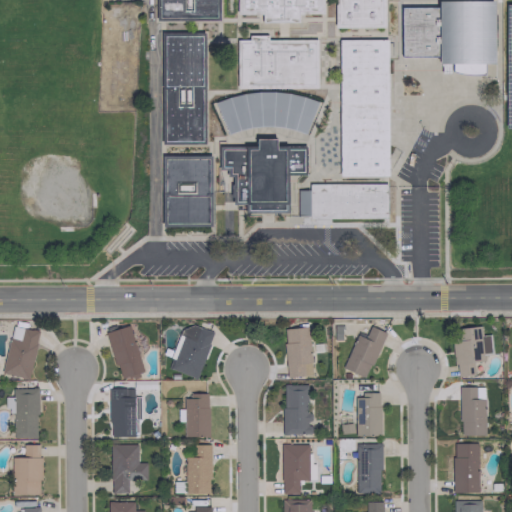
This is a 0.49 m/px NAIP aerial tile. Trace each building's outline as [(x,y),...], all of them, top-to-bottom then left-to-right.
[(154,0),(155,20),(217,20),(217,0),(154,0)] [(321,13),(321,0),(236,0),(236,14),(260,14),(260,22),(297,22),(297,13),(321,13)] [(382,0),(333,0),(333,27),(382,27),(382,0)] [(399,6),(399,57),(437,57),(437,63),(451,63),(451,73),(482,74),(482,63),(492,63),(492,0),(436,0),(436,6),(399,6)] [(202,32),(162,32),(162,144),(203,144),(202,32)] [(315,88),(315,39),(265,39),(265,35),(247,35),(247,42),(235,42),(235,88),(315,88)] [(338,176),(386,175),(385,39),(337,39),(338,176)] [(305,134),(314,100),(283,92),(279,92),(277,92),(218,95),(220,130),(276,126),(305,134)] [(286,212),(285,174),(304,174),(303,146),(274,146),(274,138),(254,138),(254,145),(217,146),(217,171),(233,171),(233,204),(243,204),(243,213),(286,212)] [(209,154),(160,155),(161,226),(210,226),(209,154)] [(384,183),(307,184),(307,190),(296,190),(297,218),(385,217),(384,183)] [(104,331),(117,379),(141,372),(128,324),(104,331)] [(168,369),(195,378),(212,332),(192,325),(188,337),(181,334),(168,369)] [(309,375),(306,326),(282,328),(285,377),(309,375)] [(383,332),(368,326),(363,339),(354,335),(341,368),(364,377),(383,332)] [(488,334),(479,334),(479,326),(451,328),(455,377),(472,375),(471,361),(482,361),(482,354),(490,354),(488,334)] [(6,338),(1,374),(29,378),(36,330),(21,327),(19,339),(6,338)] [(306,384),(281,384),(281,433),(309,433),(309,423),(307,423),(306,384)] [(483,434),(482,386),(457,387),(458,435),(483,434)] [(35,388),(11,388),(11,397),(4,397),(5,414),(12,414),(12,437),(35,437),(35,388)] [(135,388),(107,388),(108,436),(135,436),(135,388)] [(378,435),(377,393),(353,393),(353,435),(378,435)] [(207,436),(206,394),(182,395),(183,436),(207,436)] [(476,492),(475,442),(452,442),(452,458),(444,458),(444,467),(450,467),(450,492),(476,492)] [(379,492),(378,443),(353,443),(355,493),(379,492)] [(38,494),(39,444),(22,444),(21,457),(10,457),(10,494),(38,494)] [(109,493),(125,492),(125,479),(145,479),(144,462),(136,462),(135,444),(108,444),(109,493)] [(208,444),(192,444),(192,456),(183,456),(183,492),(208,492),(208,444)] [(280,493),(296,493),(296,479),(313,479),(313,461),(307,461),(307,444),(279,444),(280,493)] [(308,511),(308,499),(280,499),(280,511),(308,511)] [(478,511),(478,499),(451,500),(451,511),(478,511)] [(141,511),(142,510),(132,510),(132,501),(108,501),(107,511),(141,511)] [(382,511),(382,501),(364,501),(364,511),(382,511)]
